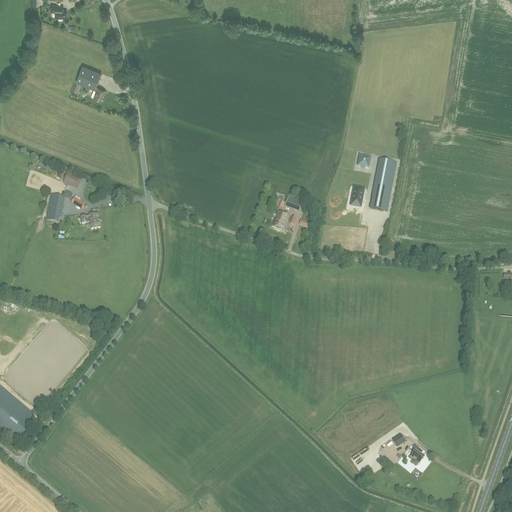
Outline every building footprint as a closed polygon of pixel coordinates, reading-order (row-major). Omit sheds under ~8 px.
[(63,10),(63,6),(52,5),(51,12),(56,13),(55,17),(66,18),(67,11),(63,10)] [(97,90),(94,98),(101,101),(105,91),(96,87),(101,73),(82,66),(76,82),(97,90)] [(386,212),(396,162),(380,159),(370,209),(386,212)] [(80,178),(69,173),(67,177),(68,178),(66,184),(75,188),(80,178)] [(361,208),(364,189),(354,186),(350,206),(361,208)] [(68,191),(67,191),(64,196),(70,200),(73,194),(68,191)] [(51,195),(46,220),(59,223),(60,216),(62,216),(65,197),(51,195)] [(285,207),(299,212),(304,200),(289,195),(285,207)] [(71,202),(83,210),(86,206),(74,198),(71,202)] [(284,230),(289,215),(278,211),(273,226),(284,230)] [(90,230),(100,228),(98,214),(89,215),(89,216),(86,216),(80,217),(82,224),(87,223),(86,223),(89,222),(90,230)] [(73,216),(64,216),(64,227),(74,226),(73,216)] [(371,228),(370,238),(379,239),(379,228),(371,228)] [(0,427),(17,442),(34,422),(30,419),(34,415),(0,385),(0,427)] [(391,439),(397,448),(406,441),(400,433),(391,439)] [(421,454),(422,452),(415,446),(413,450),(415,452),(411,456),(420,463),(424,457),(421,454)]
